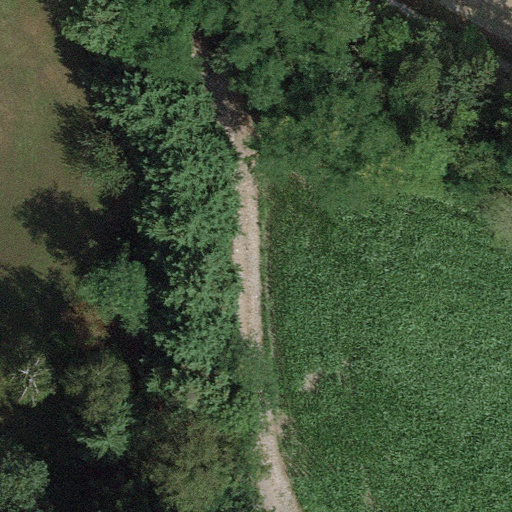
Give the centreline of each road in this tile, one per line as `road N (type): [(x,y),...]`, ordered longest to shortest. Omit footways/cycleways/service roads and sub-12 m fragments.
road 1 (track): [(178,0),(234,138),(246,375),(277,511)]
road 2 (track): [(375,0),(511,70)]
